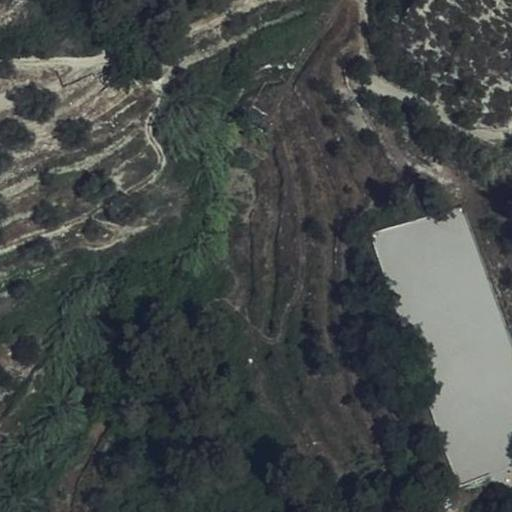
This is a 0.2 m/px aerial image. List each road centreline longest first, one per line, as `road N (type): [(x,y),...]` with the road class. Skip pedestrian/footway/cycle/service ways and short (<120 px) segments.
road 1 (track): [(0,67),(96,60),(249,0)]
road 2 (track): [(350,0),(380,92),(439,136),(511,141)]
